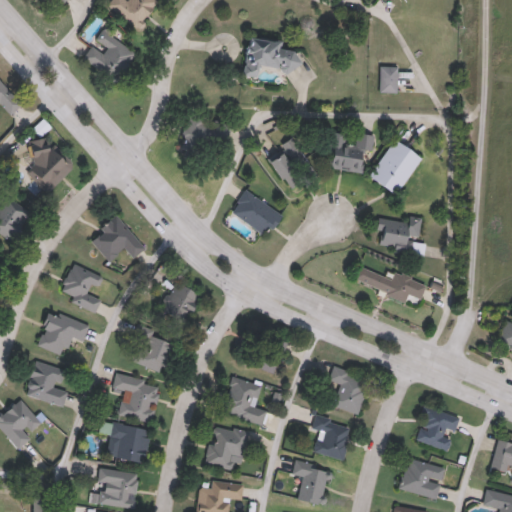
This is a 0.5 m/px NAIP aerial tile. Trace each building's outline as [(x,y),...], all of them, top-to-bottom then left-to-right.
[(155,0),(159,6),(129,26),(111,0),(155,0)] [(117,81),(82,59),(90,45),(98,50),(101,44),(95,40),(101,30),(135,51),(117,81)] [(281,42),(280,49),(296,51),(294,71),(256,66),(254,77),(242,75),(247,37),(281,42)] [(397,92),(379,92),(379,65),(397,65),(397,92)] [(8,114),(0,103),(0,80),(19,105),(8,114)] [(360,175),(328,163),(336,144),(351,150),(359,131),(374,137),(360,175)] [(62,152),(74,166),(44,193),(25,171),(36,162),(24,149),(39,136),(57,156),(62,152)] [(276,146),(293,137),(314,174),(285,190),(268,160),(280,153),(276,146)] [(420,158),(395,196),(368,178),(394,140),(420,158)] [(230,212),(245,190),(280,213),(265,235),(230,212)] [(0,233),(0,196),(2,193),(29,211),(10,240),(0,233)] [(88,238),(116,215),(143,248),(131,258),(123,248),(107,261),(88,238)] [(410,252),(378,247),(380,230),(376,229),(378,215),(421,221),(418,238),(412,238),(410,252)] [(94,310),(58,294),(72,261),(102,274),(97,287),(92,285),(89,293),(99,298),(94,310)] [(354,278),(362,263),(390,277),(393,270),(425,285),(418,300),(405,293),(401,301),(354,278)] [(198,297),(179,322),(159,308),(178,282),(198,297)] [(69,337),(62,355),(35,345),(48,310),(88,325),(82,341),(69,337)] [(511,350),(495,343),(505,321),(511,324),(511,350)] [(240,361),(254,325),(288,339),(274,374),(240,361)] [(162,374),(125,359),(138,328),(174,343),(162,374)] [(59,389),(66,391),(62,405),(24,396),(32,361),(64,368),(59,389)] [(356,415),(330,405),(338,385),(328,381),(334,366),(370,381),(356,415)] [(114,390),(118,375),(160,384),(151,425),(117,418),(123,392),(114,390)] [(262,426),(222,414),(233,378),(261,386),(255,407),(267,410),(262,426)] [(28,434),(30,437),(16,449),(0,428),(0,414),(20,399),(40,425),(28,434)] [(416,442),(426,408),(459,418),(454,434),(452,433),(447,451),(416,442)] [(342,461),(313,453),(319,431),(311,429),(315,416),(351,426),(342,461)] [(115,459),(119,438),(99,435),(102,422),(149,430),(144,464),(115,459)] [(247,431),(241,470),(206,464),(212,426),(247,431)] [(511,484),(508,484),(511,467),(505,465),(504,473),(490,470),(497,441),(511,444),(511,484)] [(398,489),(408,458),(445,469),(435,500),(398,489)] [(296,499),(302,480),(291,477),(296,461),(330,471),(320,506),(296,499)] [(135,509),(94,504),(99,468),(140,474),(135,509)] [(196,511),(200,484),(210,486),(210,480),(243,484),(241,500),(230,499),(228,511),(196,511)] [(483,506),(486,490),(511,495),(511,511),(495,511),(496,509),(483,506)]
